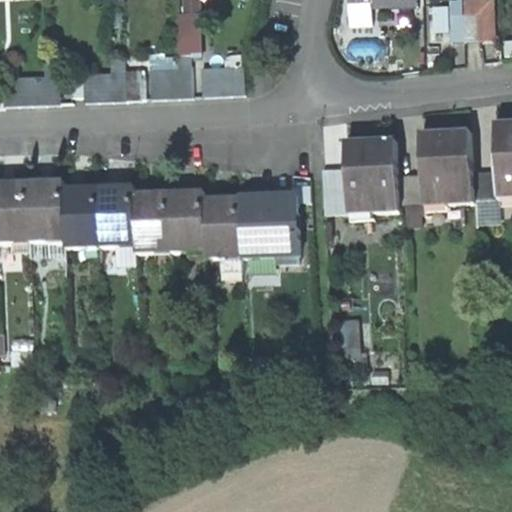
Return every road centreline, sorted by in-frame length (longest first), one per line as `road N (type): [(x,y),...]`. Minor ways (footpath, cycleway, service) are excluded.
road 1 (residential): [(317,103),(0,121)]
road 2 (residential): [(511,81),(317,103)]
